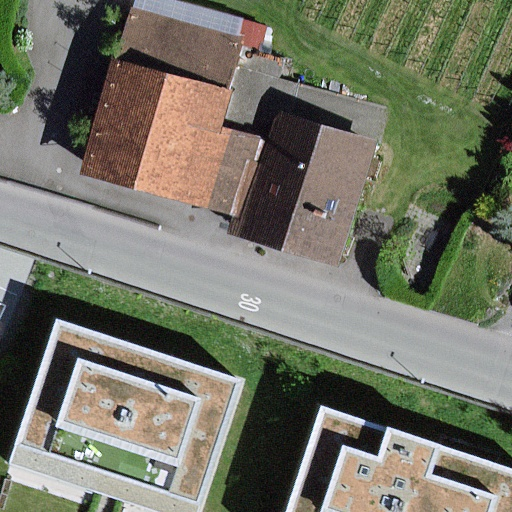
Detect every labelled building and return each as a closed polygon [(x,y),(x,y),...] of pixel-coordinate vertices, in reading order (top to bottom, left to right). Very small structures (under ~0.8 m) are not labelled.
[(243,47),(127,15),(81,181),(197,213),(219,135),(243,47)] [(219,135),(197,213),(230,224),(225,242),(339,274),(375,148),(278,120),(270,150),(219,135)] [(193,511),(238,384),(57,320),(11,454),(112,489),(179,511),(193,511)] [(511,511),(511,469),(318,404),(281,511),(511,511)] [(179,511),(11,454),(4,474),(115,511),(179,511)]
